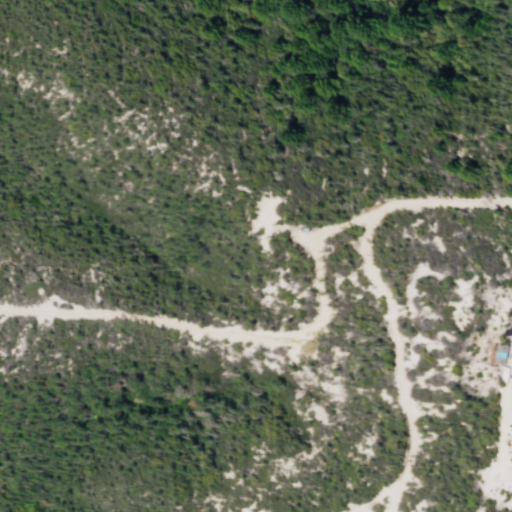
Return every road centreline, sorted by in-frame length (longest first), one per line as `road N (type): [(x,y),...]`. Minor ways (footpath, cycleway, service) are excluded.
road 1 (track): [(369,217),(313,234),(321,315),(290,342),(0,308)]
road 2 (track): [(472,205),(388,201),(369,217),(364,250),(395,307),(410,404),(402,481),(384,511)]
